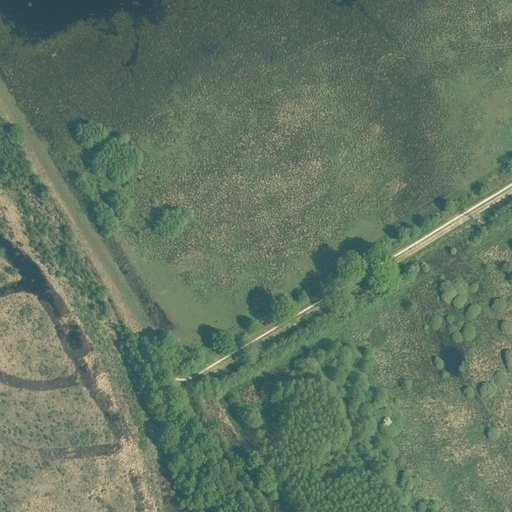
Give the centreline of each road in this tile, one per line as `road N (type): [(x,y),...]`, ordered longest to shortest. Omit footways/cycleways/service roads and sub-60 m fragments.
road 1 (track): [(255,511),(189,403),(191,387),(511,193)]
road 2 (track): [(0,112),(160,378)]
